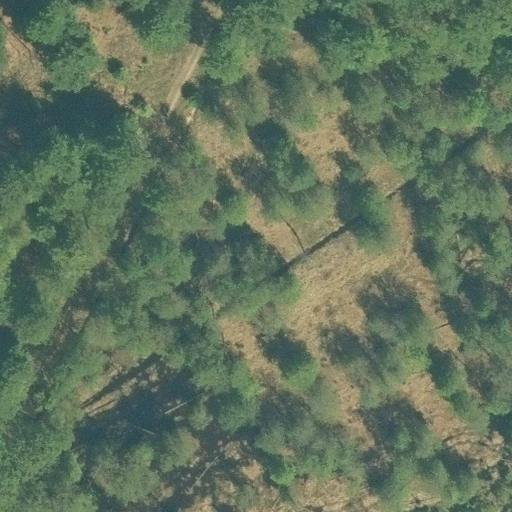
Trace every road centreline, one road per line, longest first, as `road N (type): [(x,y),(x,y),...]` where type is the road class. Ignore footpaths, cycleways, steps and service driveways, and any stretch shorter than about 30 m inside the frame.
road 1 (track): [(0,433),(224,0)]
road 2 (track): [(0,128),(190,67)]
